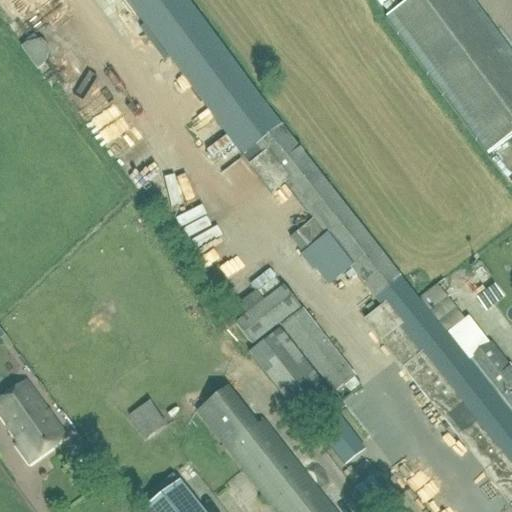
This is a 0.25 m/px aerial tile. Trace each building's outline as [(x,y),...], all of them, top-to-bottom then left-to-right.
[(511,420),(445,336),(431,318),(411,293),(280,127),(184,0),(122,0),(130,9),(238,156),(271,195),(283,185),(312,221),(296,234),(309,250),(301,257),(326,288),(350,270),(380,308),(363,321),(511,508),(511,420)] [(486,156),(511,136),(511,58),(468,0),(412,0),(384,21),(486,156)] [(38,72),(44,67),(50,56),(42,43),(23,46),(20,49),(38,72)] [(167,198),(171,214),(182,211),(175,183),(139,192),(142,205),(167,198)] [(500,304),(511,295),(511,286),(493,261),(477,272),(500,304)] [(298,310),(282,289),(262,304),(255,293),(237,306),(245,318),(235,326),(251,347),(298,310)] [(493,306),(484,293),(476,299),(485,312),(493,306)] [(301,311),(280,328),(336,397),(357,381),(301,311)] [(446,336),(511,419),(511,373),(490,344),(487,346),(465,320),(446,336)] [(302,422),(332,398),(278,331),(248,355),(302,422)] [(29,466),(66,439),(26,383),(0,400),(0,417),(18,443),(15,446),(29,466)] [(256,427),(226,389),(196,413),(273,511),(333,511),(262,422),(256,427)] [(151,409),(130,420),(143,444),(164,433),(151,409)] [(340,420),(321,435),(343,465),(362,450),(340,420)] [(201,511),(174,476),(134,506),(138,511),(201,511)]
